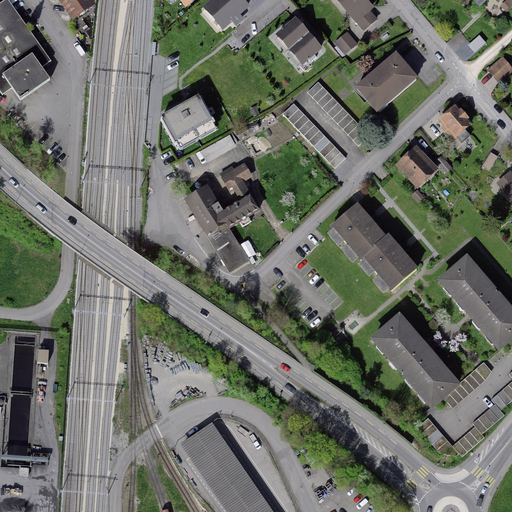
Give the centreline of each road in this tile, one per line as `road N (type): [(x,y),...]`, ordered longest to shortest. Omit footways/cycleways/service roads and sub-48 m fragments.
road 1 (secondary): [(0,166),(71,227),(377,442),(435,496)]
road 2 (residential): [(462,74),(246,281),(222,280),(190,251),(153,176)]
road 3 (residential): [(38,0),(76,62),(66,272),(40,310),(0,313)]
road 4 (residential): [(159,429),(208,405),(253,413),(313,511)]
